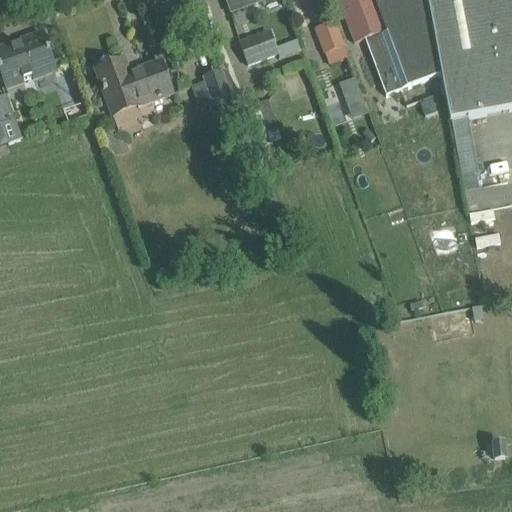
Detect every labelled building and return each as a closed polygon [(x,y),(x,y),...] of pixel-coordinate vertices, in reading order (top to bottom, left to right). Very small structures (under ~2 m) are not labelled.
[(338,0),(343,12),(356,46),(366,42),(387,97),(440,77),(427,0),(338,0)] [(511,0),(427,0),(440,77),(449,124),(511,112),(511,0)] [(336,25),(315,32),(325,58),(346,50),(336,25)] [(34,82),(51,75),(44,56),(49,55),(42,36),(0,50),(0,74),(6,91),(24,85),(23,82),(33,79),(34,82)] [(248,69),(277,57),(269,37),(240,48),(248,69)] [(125,62),(96,73),(112,119),(173,97),(161,64),(130,76),(125,62)] [(223,73),(202,81),(204,85),(213,108),(214,112),(234,103),(223,73)] [(355,82),(340,88),(353,123),(368,117),(355,82)] [(7,97),(0,99),(0,119),(2,126),(15,122),(7,97)] [(270,107),(260,111),(258,106),(248,109),(262,147),(270,144),(270,146),(281,141),(277,132),(279,131),(270,107)] [(422,304),(411,307),(412,313),(424,310),(422,304)]
